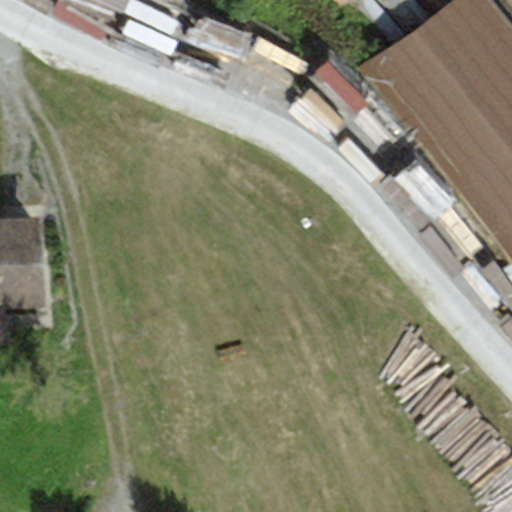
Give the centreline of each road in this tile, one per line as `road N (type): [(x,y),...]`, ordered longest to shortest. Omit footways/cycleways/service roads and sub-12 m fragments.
road 1 (track): [(511,371),(361,192),(292,136),(0,6)]
road 2 (track): [(11,11),(0,58),(57,167),(131,500)]
